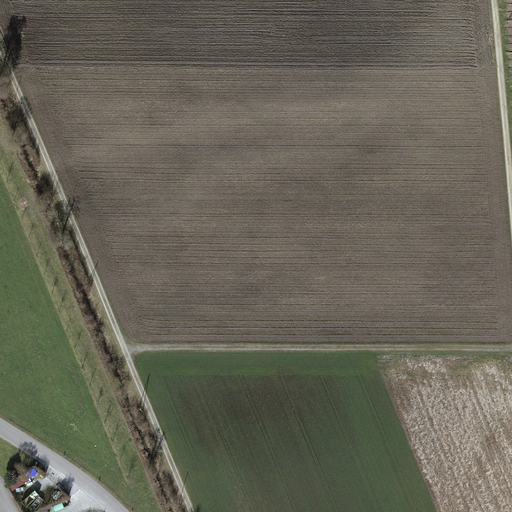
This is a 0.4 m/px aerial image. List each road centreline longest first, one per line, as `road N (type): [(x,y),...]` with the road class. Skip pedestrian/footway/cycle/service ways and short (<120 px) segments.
road 1 (track): [(192,511),(0,42)]
road 2 (track): [(493,0),(511,211)]
road 3 (unclassified): [(0,427),(85,480),(119,511)]
